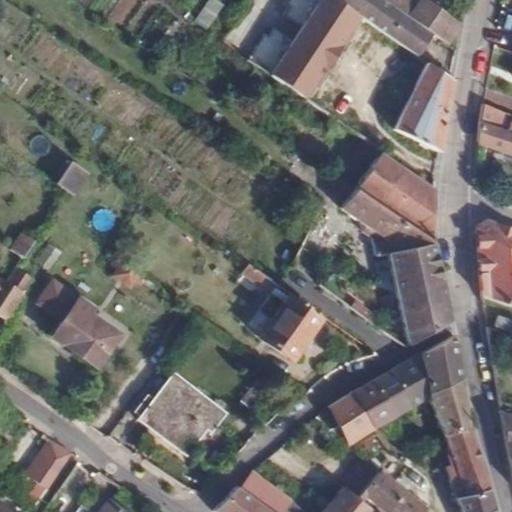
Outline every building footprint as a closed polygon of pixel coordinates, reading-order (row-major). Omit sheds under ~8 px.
[(318,0),(267,77),(330,118),(347,93),(318,74),(334,48),(364,68),(385,37),(339,5),(331,0),(318,0)] [(342,0),(339,5),(385,37),(423,63),(438,41),(378,0),(342,0)] [(419,0),(378,0),(438,41),(444,45),(457,26),(419,0)] [(391,131),(437,153),(448,80),(423,63),(391,131)] [(511,118),(480,105),(476,143),(511,155),(511,118)] [(377,157),(353,188),(432,241),(434,242),(434,196),(377,157)] [(68,163),(54,184),(65,191),(70,195),(84,174),(68,163)] [(432,241),(353,188),(337,210),(397,252),(432,241)] [(480,297),(511,308),(511,230),(486,222),(478,228),(479,295),(480,297)] [(32,242),(20,234),(9,251),(21,259),(32,242)] [(434,242),(432,241),(397,252),(386,256),(387,261),(381,263),(385,283),(392,282),(394,293),(441,283),(434,242)] [(260,274),(243,262),(237,270),(255,281),(260,274)] [(117,271),(113,276),(131,288),(134,283),(140,286),(142,282),(115,263),(112,267),(117,271)] [(0,279),(0,317),(6,322),(23,295),(6,282),(7,281),(1,278),(0,279)] [(322,283),(317,289),(368,325),(372,318),(322,283)] [(441,283),(394,293),(406,346),(448,323),(441,283)] [(60,325),(50,338),(95,368),(117,337),(95,321),(99,315),(77,300),(60,288),(43,313),(60,325)] [(238,329),(257,342),(281,306),(262,293),(238,329)] [(281,306),(257,342),(289,363),(317,321),(285,300),(281,306)] [(451,337),(418,357),(427,400),(444,434),(466,426),(455,383),(459,381),(451,337)] [(418,357),(374,380),(394,418),(427,400),(418,357)] [(141,416),(137,421),(186,457),(206,430),(211,433),(226,414),(173,375),(153,400),(149,397),(136,413),(141,416)] [(374,380),(351,392),(374,430),(394,418),(374,380)] [(256,382),(239,403),(251,412),(267,390),(256,382)] [(351,392),(331,402),(355,440),(374,430),(351,392)] [(331,402),(326,406),(350,443),(355,440),(331,402)] [(511,417),(500,415),(511,478),(511,417)] [(470,426),(466,426),(444,434),(458,473),(447,478),(455,500),(487,491),(488,490),(470,426)] [(71,453),(48,438),(23,472),(46,489),(50,484),(49,483),(68,455),(71,453)] [(341,489),(354,499),(378,472),(365,461),(341,489)] [(378,472),(354,499),(366,509),(369,505),(377,511),(423,511),(424,511),(378,472)] [(249,473),(235,489),(265,511),(282,511),(289,504),(249,473)] [(265,511),(235,489),(213,511),(265,511)] [(341,489),(321,511),(366,511),(368,510),(366,509),(354,499),(341,489)] [(492,511),(487,491),(455,500),(460,511),(492,511)] [(89,510),(87,511),(124,511),(107,499),(102,506),(98,503),(92,511),(89,510)]
